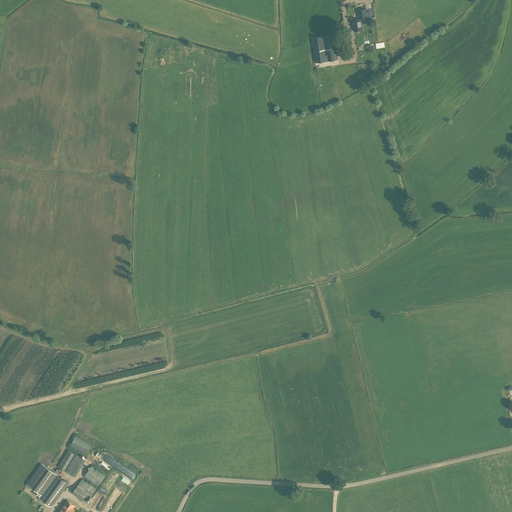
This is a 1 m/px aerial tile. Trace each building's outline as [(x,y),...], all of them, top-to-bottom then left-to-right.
[(357,11),(358,19),(352,20),(353,31),(363,30),(362,20),(370,19),(369,12),(366,12),(365,10),(357,11)] [(315,63),(338,60),(334,34),(312,37),(315,63)] [(92,444),(75,436),(70,446),(87,454),(92,444)] [(86,460),(68,450),(58,467),(75,477),(86,460)] [(52,506),(68,483),(42,464),(27,485),(41,495),(38,498),(50,506),(52,506)] [(106,475),(91,465),(84,476),(98,486),(106,475)] [(96,489),(82,479),(72,493),(82,500),(86,502),(96,489)] [(75,505),(67,499),(57,511),(73,511),(75,509),(73,508),(75,505)]
